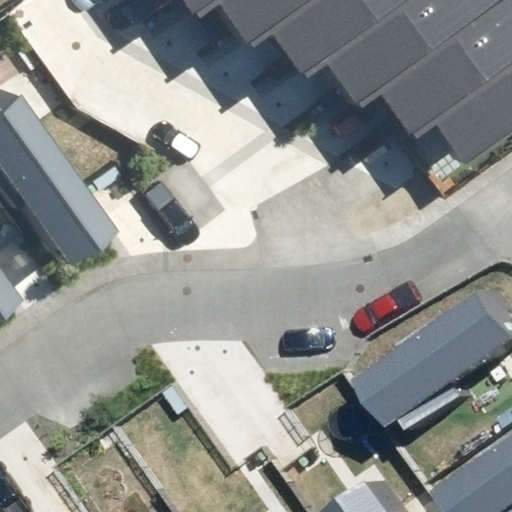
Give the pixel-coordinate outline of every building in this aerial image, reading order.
[(206,0),(223,23),(243,8),(254,0),(206,0)] [(254,0),(243,8),(278,57),(298,43),(357,0),(254,0)] [(357,0),(298,43),(331,88),(355,71),(454,0),(357,0)] [(511,0),(454,0),(355,71),(387,116),(408,99),(511,26),(511,0)] [(511,26),(408,99),(437,141),(511,89),(511,26)] [(0,85),(0,186),(48,253),(95,219),(0,85)] [(511,292),(502,279),(379,366),(412,412),(511,341),(511,292)] [(511,511),(511,444),(461,480),(483,511),(511,511)] [(423,511),(396,475),(345,511),(423,511)]
